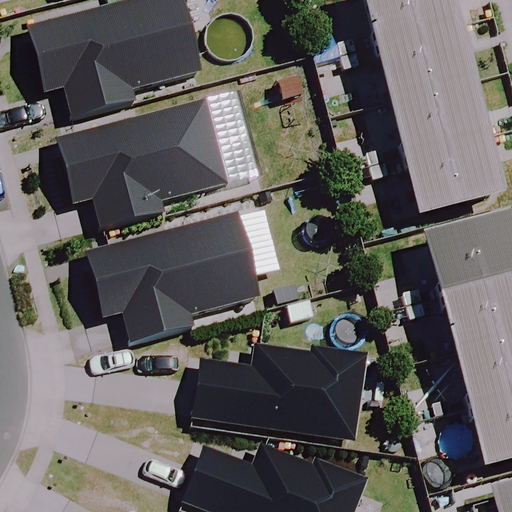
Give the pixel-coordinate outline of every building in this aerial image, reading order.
[(448,212),(396,0),(298,0),(366,275),(466,250),(456,210),(448,212)] [(201,55),(168,63),(183,122),(217,114),(201,55)] [(237,221),(227,169),(199,175),(208,226),(237,221)] [(71,296),(0,255),(0,373),(21,385),(71,296)] [(157,423),(135,360),(78,380),(99,443),(157,423)] [(153,511),(157,505),(148,499),(86,461),(54,511),(153,511)]
